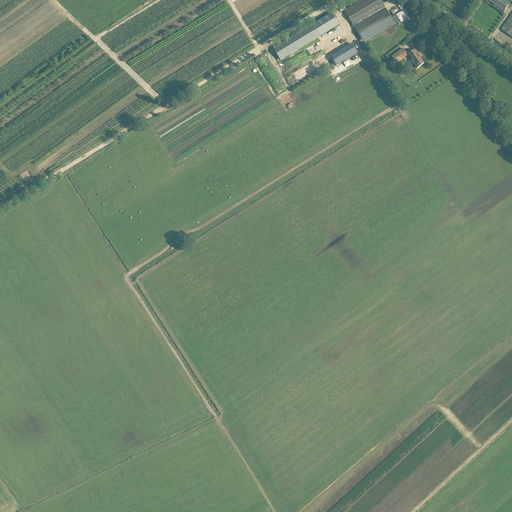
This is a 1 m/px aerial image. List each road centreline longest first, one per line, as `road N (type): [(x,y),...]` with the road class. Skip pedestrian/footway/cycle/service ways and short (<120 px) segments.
road 1 (track): [(337,0),(0,208)]
road 2 (track): [(511,133),(411,0)]
road 3 (track): [(411,511),(511,420)]
